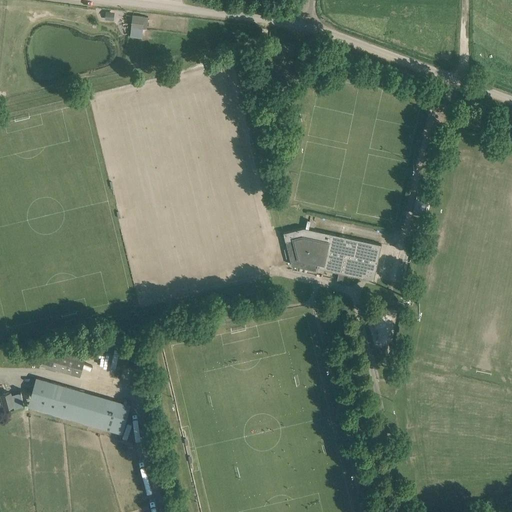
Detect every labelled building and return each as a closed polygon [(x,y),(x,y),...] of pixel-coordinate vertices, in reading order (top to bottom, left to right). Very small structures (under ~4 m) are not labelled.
[(133,15),(131,27),(143,28),(145,16),(133,15)] [(304,227),(283,232),(286,240),(293,239),(298,258),(318,262),(317,267),(374,279),(382,244),(350,237),(304,227)] [(85,358),(58,350),(46,346),(40,364),(80,375),(85,358)] [(15,364),(27,364),(28,350),(16,350),(15,364)] [(37,381),(36,380),(28,406),(123,433),(131,406),(119,402),(119,401),(79,390),(80,389),(48,380),(47,382),(37,379),(37,381)] [(0,394),(1,396),(0,396),(0,405),(3,404),(4,408),(15,405),(11,391),(0,394)]
